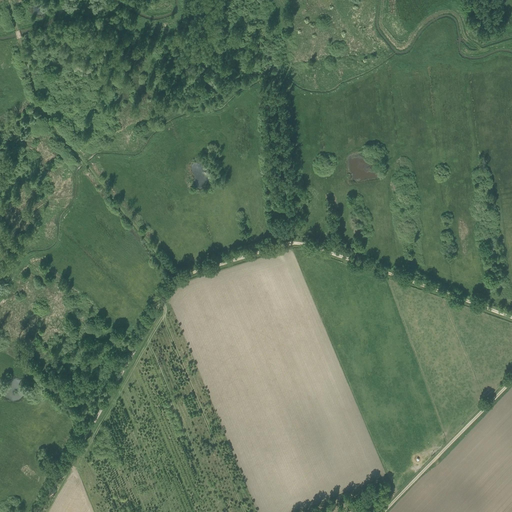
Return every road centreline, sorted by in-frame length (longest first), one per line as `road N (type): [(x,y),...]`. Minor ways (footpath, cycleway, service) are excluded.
road 1 (track): [(511,317),(300,245),(179,279)]
road 2 (track): [(179,279),(43,511)]
road 3 (track): [(179,279),(40,106)]
road 4 (track): [(511,379),(383,511)]
